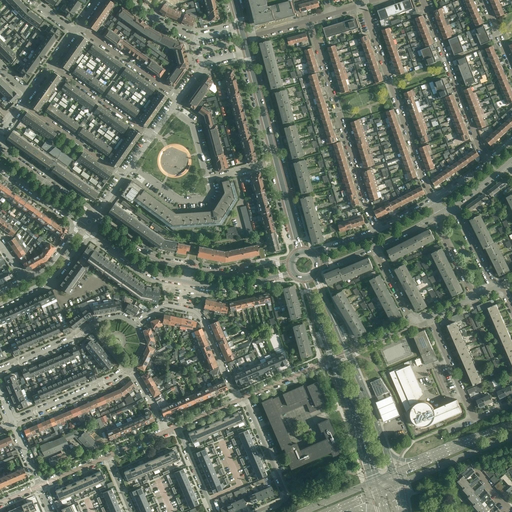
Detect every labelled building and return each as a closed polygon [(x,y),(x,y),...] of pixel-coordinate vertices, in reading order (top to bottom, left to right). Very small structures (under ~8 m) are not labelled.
[(15,9),(22,3),(18,0),(16,0),(11,5),(15,9)] [(72,0),(70,3),(78,9),(81,4),(75,0),(72,0)] [(95,31),(114,4),(111,2),(112,1),(110,0),(106,0),(88,26),(95,31)] [(203,0),(205,4),(208,15),(217,13),(217,12),(218,12),(217,10),(216,9),(215,4),(213,0),(203,0)] [(295,13),(296,13),(296,12),(294,4),(293,0),(249,0),(256,25),(270,22),(296,15),(295,13)] [(307,10),(313,8),(310,0),(307,0),(305,1),(307,10)] [(310,0),(313,8),(319,7),(319,4),(318,0),(317,0),(310,0)] [(410,0),(405,0),(402,2),(405,12),(413,8),(410,0)] [(307,10),(305,1),(294,4),(296,12),(301,11),(301,12),(307,10)] [(397,14),(405,12),(402,2),(394,5),(397,14)] [(467,11),(469,10),(476,7),(474,2),(464,6),(467,11)] [(19,13),(25,7),(22,3),(15,9),(19,13)] [(78,9),(70,3),(67,7),(67,8),(75,13),(78,9)] [(164,15),(184,23),(192,26),(194,21),(196,22),(198,21),(195,8),(186,11),(185,14),(169,8),(164,4),(159,11),(164,15)] [(502,9),(500,4),(499,4),(493,7),(495,12),(502,9)] [(67,8),(67,7),(63,5),(60,9),(64,12),(63,14),(64,14),(64,15),(65,15),(65,16),(68,18),(69,16),(71,18),(75,13),(67,8)] [(389,17),(397,14),(394,5),(385,8),(389,17)] [(23,18),(29,11),(27,9),(25,7),(19,13),(23,18)] [(469,10),(471,15),(478,12),(476,7),(469,10)] [(122,8),(116,15),(118,17),(119,16),(128,23),(127,24),(129,25),(135,17),(133,16),(132,15),(132,14),(131,14),(125,10),(124,9),(122,8)] [(385,8),(382,9),(377,11),(381,20),(389,17),(385,8)] [(436,17),(443,14),(445,14),(443,8),(433,11),(436,17)] [(505,15),(502,9),(495,12),(497,17),(501,16),(502,16),(505,15)] [(28,21),(33,14),(31,12),(29,11),(23,18),(28,21)] [(481,18),(478,12),(471,15),(469,16),(471,22),(474,21),(481,18)] [(217,13),(208,15),(207,15),(209,22),(217,20),(218,20),(219,19),(219,18),(218,17),(217,13)] [(32,25),(38,17),(33,14),(28,21),(32,25)] [(445,20),(443,14),(436,17),(438,23),(445,20)] [(417,24),(425,21),(422,16),(415,18),(417,24)] [(38,17),(32,25),(37,28),(42,21),(38,17)] [(135,17),(129,25),(131,26),(132,25),(136,29),(141,21),(139,19),(135,17)] [(356,18),(348,20),(351,30),(359,28),(356,19),(356,18)] [(481,18),(474,21),(476,26),(483,23),(481,18)] [(204,28),(207,27),(206,25),(203,26),(201,19),(198,19),(200,25),(201,28),(204,27),(204,28)] [(343,33),(351,30),(348,20),(340,23),(343,33)] [(447,25),(445,20),(438,23),(440,28),(447,25)] [(119,21),(117,24),(125,30),(127,28),(119,21)] [(141,21),(136,29),(141,32),(140,33),(142,34),(148,26),(144,23),(141,21)] [(427,27),(425,21),(417,24),(415,25),(417,31),(427,27)] [(335,35),(343,33),(340,23),(331,25),(335,35)] [(440,28),(442,34),(452,30),(450,24),(447,25),(440,28)] [(331,25),(328,26),(323,28),(323,29),(326,38),(335,35),(331,25)] [(48,26),(45,31),(49,33),(56,39),(59,34),(57,32),(59,30),(55,28),(55,29),(54,28),(53,27),(52,29),(48,26)] [(151,28),(150,28),(148,26),(142,34),(144,36),(145,35),(155,41),(155,42),(152,46),(147,42),(145,44),(153,50),(155,48),(154,47),(158,43),(157,43),(162,34),(161,34),(161,35),(159,33),(158,32),(152,29),(152,28),(151,28)] [(474,30),(477,35),(486,31),(484,26),(474,30)] [(429,32),(427,27),(417,31),(419,36),(422,35),(429,32)] [(384,36),(391,34),(389,28),(382,30),(384,36)] [(107,29),(102,36),(107,40),(113,33),(107,29)] [(452,30),(442,34),(444,39),(454,36),(452,30)] [(477,35),(479,40),(488,36),(486,31),(477,35)] [(431,38),(429,32),(422,35),(424,41),(431,38)] [(56,39),(49,33),(45,38),(53,43),(56,39)] [(118,36),(113,33),(107,40),(112,44),(118,36)] [(164,36),(162,34),(157,43),(158,43),(160,44),(160,43),(171,48),(170,49),(171,50),(171,49),(173,49),(176,41),(174,40),(174,39),(173,39),(172,39),(166,37),(166,36),(165,35),(164,36)] [(384,36),(386,42),(393,39),(391,34),(384,36)] [(362,44),(369,41),(367,35),(358,39),(360,45),(362,44)] [(88,41),(81,36),(80,36),(59,66),(58,66),(64,70),(65,69),(67,71),(88,41)] [(123,40),(118,36),(112,44),(117,47),(123,40)] [(448,40),(450,43),(450,45),(460,41),(458,36),(448,40)] [(481,45),(490,41),(491,41),(488,36),(479,40),(481,45)] [(295,43),(294,37),(287,38),(289,45),(295,43)] [(42,42),(50,47),(53,43),(45,38),(42,42)] [(424,41),(426,46),(433,44),(431,38),(424,41)] [(117,47),(120,49),(122,49),(128,40),(127,39),(125,42),(123,40),(117,47)] [(386,42),(388,48),(395,45),(393,39),(386,42)] [(122,49),(126,51),(130,45),(128,44),(130,42),(128,40),(122,49)] [(180,43),(176,41),(173,49),(171,49),(171,50),(166,57),(169,59),(173,52),(175,52),(180,51),(180,52),(185,51),(185,50),(184,50),(184,48),(183,46),(182,46),(182,43),(180,43)] [(265,58),(275,56),(271,41),(261,43),(265,58)] [(362,44),(364,50),(371,47),(369,41),(362,44)] [(450,45),(452,50),(462,46),(460,41),(450,45)] [(39,46),(47,52),(50,47),(42,42),(39,46)] [(93,44),(88,51),(92,55),(97,48),(93,44)] [(130,54),(134,48),(136,46),(134,45),(133,47),(130,45),(126,51),(130,54)] [(330,54),(337,52),(335,45),(328,48),(330,54)] [(388,48),(390,53),(397,51),(395,45),(388,48)] [(44,56),(47,52),(39,46),(36,51),(44,56)] [(430,46),(423,49),(421,50),(423,55),(432,51),(430,46)] [(452,50),(453,53),(454,55),(464,52),(462,46),(452,50)] [(485,49),(488,55),(495,52),(493,46),(485,49)] [(4,57),(11,50),(7,47),(1,53),(4,57)] [(373,53),(371,47),(364,50),(366,55),(373,53)] [(97,48),(92,55),(96,57),(101,50),(97,48)] [(130,54),(134,57),(140,49),(138,48),(136,50),(134,48),(130,54)] [(153,50),(160,55),(164,58),(166,56),(155,48),(153,50)] [(306,57),(314,54),(312,48),(305,50),(306,57)] [(134,57),(138,60),(142,54),(140,52),(141,50),(140,49),(134,57)] [(13,56),(15,54),(11,50),(4,57),(11,64),(15,58),(13,56)] [(96,57),(100,60),(105,53),(101,50),(96,57)] [(33,55),(40,60),(44,56),(36,51),(33,55)] [(178,63),(187,60),(185,51),(180,52),(180,51),(175,52),(173,52),(169,59),(170,60),(173,62),(178,63)] [(399,56),(397,51),(390,53),(392,59),(399,56)] [(423,55),(424,60),(434,57),(432,51),(423,55)] [(330,54),(331,60),(339,57),(337,52),(330,54)] [(498,58),(495,52),(488,55),(490,61),(498,58)] [(100,60),(105,63),(110,56),(105,53),(100,60)] [(138,60),(141,63),(147,54),(146,53),(144,55),(142,54),(138,60)] [(375,58),(373,53),(366,55),(368,61),(375,58)] [(77,64),(84,55),(82,54),(76,63),(77,64)] [(147,54),(141,63),(141,65),(144,67),(150,59),(148,58),(149,56),(147,54)] [(30,59),(37,65),(40,61),(40,60),(33,55),(30,59)] [(105,63),(109,66),(114,59),(110,56),(105,63)] [(279,71),(275,56),(265,58),(269,74),(279,71)] [(392,59),(394,64),(401,62),(399,56),(392,59)] [(426,66),(429,64),(435,62),(436,62),(435,60),(434,57),(424,60),(426,66)] [(456,60),(458,66),(468,62),(466,57),(457,60),(456,60)] [(377,64),(375,58),(368,61),(366,62),(367,67),(377,64)] [(500,63),(498,58),(490,61),(493,66),(500,63)] [(27,64),(34,69),(37,65),(30,59),(27,64)] [(109,66),(113,69),(118,62),(114,59),(109,66)] [(144,67),(149,70),(155,63),(150,59),(144,67)] [(185,72),(188,68),(187,65),(188,65),(187,60),(178,63),(179,65),(177,67),(181,70),(181,69),(185,72)] [(117,73),(122,65),(118,62),(113,69),(117,73)] [(333,65),(335,71),(345,68),(343,62),(341,63),(333,65)] [(394,64),(396,70),(403,67),(401,62),(394,64)] [(470,67),(468,62),(458,66),(460,71),(470,67)] [(149,70),(154,74),(160,67),(155,63),(149,70)] [(502,68),(500,63),(493,66),(495,71),(502,68)] [(23,68),(31,74),(31,73),(34,69),(27,64),(24,68),(23,68)] [(379,69),(377,64),(367,67),(369,73),(372,72),(379,69)] [(23,68),(24,68),(20,65),(16,70),(20,73),(19,74),(20,75),(21,76),(24,78),(25,77),(28,78),(31,74),(23,68)] [(82,69),(77,66),(72,73),(77,76),(82,69)] [(317,66),(310,68),(307,69),(309,74),(319,71),(317,66)] [(154,74),(160,78),(165,70),(160,67),(154,74)] [(181,77),(185,72),(181,69),(181,70),(177,67),(174,72),(181,77)] [(405,74),(403,67),(396,70),(398,76),(402,74),(402,75),(405,74)] [(472,72),(470,67),(460,71),(462,76),(472,72)] [(126,68),(121,75),(125,78),(130,71),(126,68)] [(335,71),(337,76),(344,74),(347,73),(345,68),(335,71)] [(504,74),(502,68),(495,71),(497,77),(504,74)] [(86,72),(82,69),(77,76),(81,79),(86,72)] [(372,72),(374,77),(381,75),(379,69),(372,72)] [(222,73),(224,79),(234,76),(233,72),(233,71),(232,70),(230,70),(230,71),(222,73)] [(38,112),(40,109),(62,78),(60,77),(61,76),(55,71),(54,72),(29,106),(38,112)] [(125,78),(129,81),(134,74),(130,71),(125,78)] [(279,71),(269,74),(273,89),(283,86),(279,71)] [(81,79),(85,82),(90,75),(86,72),(81,79)] [(177,83),(181,77),(174,72),(170,77),(174,79),(173,80),(177,83)] [(474,77),(472,72),(462,76),(464,81),(474,77)] [(177,83),(173,80),(174,79),(170,77),(168,75),(166,73),(165,73),(161,79),(166,82),(173,87),(174,87),(177,83)] [(310,82),(318,79),(316,73),(309,76),(310,82)] [(129,81),(133,84),(138,77),(134,74),(129,81)] [(507,79),(504,74),(497,77),(500,82),(507,79)] [(85,82),(89,85),(94,78),(90,75),(85,82)] [(374,77),(376,84),(379,83),(379,82),(383,81),(381,75),(374,77)] [(211,79),(210,77),(208,76),(206,76),(201,84),(208,89),(208,88),(209,89),(215,93),(216,91),(215,86),(213,85),(212,83),(209,80),(211,79)] [(224,79),(230,99),(239,96),(238,93),(239,92),(238,90),(237,90),(235,80),(235,79),(235,77),(234,77),(234,76),(224,79)] [(133,84),(137,87),(142,80),(138,77),(133,84)] [(466,86),(471,84),(476,82),(474,77),(464,81),(466,86)] [(89,85),(93,88),(98,81),(94,78),(89,85)] [(310,82),(312,87),(320,85),(318,79),(310,82)] [(443,79),(436,82),(433,83),(435,88),(445,84),(443,79)] [(507,79),(500,82),(497,83),(499,89),(509,85),(507,79)] [(137,87),(141,90),(147,83),(142,80),(137,87)] [(347,85),(346,80),(338,82),(340,88),(347,85)] [(93,88),(97,91),(102,84),(98,81),(93,88)] [(65,83),(60,90),(63,91),(65,93),(70,86),(65,83)] [(141,90),(146,93),(151,86),(147,83),(141,90)] [(97,91),(102,94),(107,87),(102,84),(97,91)] [(209,89),(208,89),(201,84),(198,88),(201,91),(204,94),(207,91),(208,91),(209,89)] [(446,88),(445,84),(435,88),(437,93),(446,90),(445,88),(446,88)] [(4,95),(11,89),(7,85),(0,92),(4,95)] [(312,87),(314,93),(321,91),(320,85),(312,87)] [(499,89),(502,94),(511,90),(509,85),(499,89)] [(65,93),(69,96),(74,89),(70,86),(65,93)] [(150,96),(155,89),(151,86),(146,93),(150,96)] [(464,90),(466,96),(473,93),(471,87),(464,90)] [(201,99),(204,94),(201,91),(198,88),(194,94),(201,99)] [(437,93),(434,94),(436,99),(449,95),(446,88),(445,88),(446,90),(437,93)] [(7,99),(15,92),(14,92),(11,89),(4,95),(7,99)] [(78,92),(74,89),(69,96),(73,99),(78,92)] [(110,89),(105,96),(109,99),(114,93),(110,89)] [(406,99),(413,96),(416,96),(413,89),(408,91),(408,92),(404,93),(406,99)] [(280,108),(290,105),(286,90),(276,93),(280,108)] [(502,94),(504,100),(511,96),(511,91),(511,90),(502,94)] [(15,92),(7,99),(11,103),(12,102),(13,101),(14,101),(17,99),(16,98),(18,96),(18,95),(15,92)] [(48,102),(50,103),(57,93),(55,92),(48,102)] [(73,99),(77,102),(82,95),(78,92),(73,99)] [(168,98),(160,92),(139,122),(141,123),(140,124),(146,129),(146,128),(159,110),(168,98)] [(466,96),(468,101),(478,98),(476,92),(473,93),(466,96)] [(118,96),(114,93),(109,99),(113,102),(118,96)] [(194,94),(190,99),(193,102),(194,101),(197,104),(201,99),(194,94)] [(455,100),(453,94),(443,98),(445,104),(455,100)] [(86,98),(82,95),(77,102),(81,105),(86,98)] [(123,99),(118,96),(113,102),(118,105),(123,99)] [(230,99),(235,119),(244,116),(243,113),(244,112),(243,110),(242,110),(239,96),(230,99)] [(415,102),(413,96),(406,99),(408,105),(415,102)] [(90,101),(86,98),(81,105),(85,108),(90,101)] [(480,103),(478,98),(468,101),(470,107),(480,103)] [(118,105),(122,108),(127,101),(123,99),(118,105)] [(187,105),(194,110),(196,108),(195,107),(197,104),(194,101),(193,102),(190,99),(187,103),(187,105)] [(457,106),(455,100),(445,104),(447,110),(457,106)] [(90,111),(95,104),(90,101),(85,108),(90,111)] [(122,108),(126,111),(131,104),(127,101),(122,108)] [(327,108),(325,102),(317,104),(319,110),(327,108)] [(417,108),(415,102),(408,105),(410,111),(417,108)] [(470,107),(472,112),(482,109),(480,103),(470,107)] [(54,107),(50,104),(45,111),(49,114),(54,107)] [(126,111),(130,114),(135,107),(131,104),(126,111)] [(290,105),(280,108),(284,123),(294,121),(290,105)] [(98,106),(93,113),(97,116),(102,109),(98,106)] [(198,113),(202,116),(206,110),(208,107),(206,106),(205,108),(202,107),(198,113)] [(459,111),(457,106),(447,110),(450,115),(459,111)] [(49,114),(53,117),(58,110),(54,107),(49,114)] [(139,111),(135,107),(130,114),(135,118),(139,111)] [(410,111),(412,116),(419,113),(417,108),(410,111)] [(97,116),(102,119),(107,112),(102,109),(97,116)] [(389,110),(386,111),(388,118),(395,115),(393,109),(389,111),(389,110)] [(474,118),(482,115),(484,114),(482,109),(472,112),(474,118)] [(63,113),(58,110),(53,117),(58,120),(63,113)] [(204,119),(211,117),(210,112),(206,110),(202,116),(204,117),(204,119)] [(22,120),(40,133),(51,141),(53,139),(54,139),(58,134),(58,133),(40,120),(27,111),(27,113),(22,120)] [(450,115),(452,121),(461,117),(459,111),(450,115)] [(111,115),(107,112),(102,119),(106,122),(111,115)] [(67,116),(63,113),(58,120),(62,123),(67,116)] [(412,116),(414,122),(424,118),(422,113),(419,113),(412,116)] [(115,118),(111,115),(106,122),(110,125),(115,118)] [(397,121),(395,115),(388,118),(390,123),(397,121)] [(484,121),(482,115),(474,118),(477,123),(484,121)] [(62,123),(66,126),(71,119),(67,116),(62,123)] [(237,139),(250,136),(249,136),(246,122),(246,121),(246,119),(245,119),(244,116),(235,119),(240,138),(237,139)] [(463,122),(461,117),(452,121),(454,126),(463,122)] [(119,121),(115,118),(110,125),(114,128),(119,121)] [(414,122),(416,127),(425,124),(424,118),(414,122)] [(66,126),(70,129),(75,122),(71,119),(66,126)] [(363,126),(360,119),(355,120),(355,121),(351,122),(353,129),(363,126)] [(508,130),(511,126),(511,124),(507,120),(503,124),(508,130)] [(123,124),(119,121),(114,128),(118,131),(123,124)] [(399,126),(397,121),(390,123),(392,129),(399,126)] [(484,121),(477,123),(479,129),(486,126),(484,121)] [(74,132),(79,125),(75,122),(70,129),(74,132)] [(466,128),(463,122),(454,126),(456,132),(466,128)] [(118,131),(123,134),(128,127),(123,124),(118,131)] [(416,127),(418,133),(425,130),(427,129),(425,124),(416,127)] [(504,134),(508,130),(503,124),(499,128),(504,134)] [(300,140),(296,125),(286,128),(290,143),(300,140)] [(214,126),(207,128),(208,134),(217,132),(215,126),(214,126)] [(353,129),(354,134),(364,131),(363,126),(353,129)] [(401,132),(399,126),(392,129),(394,135),(401,132)] [(83,128),(77,135),(82,138),(87,131),(83,128)] [(468,133),(466,128),(456,132),(458,137),(460,136),(468,133)] [(499,138),(504,134),(499,128),(494,132),(499,138)] [(23,134),(30,139),(32,136),(28,133),(30,131),(26,129),(25,131),(25,132),(23,134)] [(133,129),(109,163),(117,169),(126,156),(142,134),(136,130),(135,131),(133,129)] [(425,130),(418,133),(420,138),(427,136),(425,130)] [(82,138),(86,141),(91,134),(87,131),(82,138)] [(354,134),(356,140),(366,137),(364,131),(354,134)] [(34,158),(40,162),(46,167),(58,176),(93,201),(98,194),(95,192),(65,170),(45,156),(23,140),(25,136),(23,135),(21,138),(12,132),(7,139),(13,143),(13,145),(17,148),(18,146),(30,155),(29,156),(33,159),(34,158)] [(219,138),(217,132),(208,134),(210,140),(219,138)] [(403,138),(401,132),(394,135),(396,140),(403,138)] [(494,132),(490,136),(495,142),(499,138),(494,132)] [(460,136),(463,141),(470,139),(468,133),(460,136)] [(86,141),(90,144),(95,137),(91,134),(86,141)] [(250,136),(237,139),(239,145),(242,145),(246,158),(254,156),(255,155),(255,154),(255,152),(254,152),(251,142),(252,141),(251,139),(250,139),(250,136)] [(328,138),(325,139),(327,144),(327,145),(330,144),(337,142),(335,136),(328,138)] [(427,136),(420,138),(421,144),(429,141),(427,136)] [(495,142),(490,136),(486,140),(491,146),(495,142)] [(90,144),(94,147),(99,140),(95,137),(90,144)] [(356,140),(358,146),(368,143),(366,137),(356,140)] [(210,140),(212,147),(220,144),(219,138),(210,140)] [(405,143),(403,138),(396,140),(398,146),(405,143)] [(123,140),(121,139),(114,149),(116,150),(123,140)] [(94,147),(98,150),(103,143),(99,140),(94,147)] [(300,140),(290,143),(294,159),(304,156),(300,140)] [(72,160),(49,143),(49,144),(45,141),(41,147),(42,148),(40,149),(46,154),(45,156),(65,170),(72,160)] [(335,150),(343,148),(341,142),(333,144),(335,150)] [(108,146),(103,143),(98,150),(103,153),(108,146)] [(358,146),(360,151),(367,149),(369,148),(368,143),(358,146)] [(407,149),(405,143),(398,146),(400,151),(407,149)] [(222,150),(220,144),(212,147),(213,152),(222,150)] [(421,154),(429,151),(431,151),(429,145),(419,148),(421,154)] [(112,149),(108,146),(103,153),(107,156),(112,149)] [(344,154),(343,148),(335,150),(332,151),(334,157),(337,156),(344,154)] [(369,155),(367,149),(360,151),(361,157),(369,155)] [(409,154),(407,149),(400,151),(402,157),(409,154)] [(475,149),(470,153),(474,159),(479,156),(475,149)] [(213,152),(215,158),(223,156),(222,150),(213,152)] [(421,154),(423,159),(431,157),(429,151),(421,154)] [(82,153),(77,160),(82,163),(87,156),(82,153)] [(470,153),(465,156),(469,162),(474,159),(470,153)] [(361,157),(363,163),(373,160),(371,154),(369,155),(361,157)] [(411,160),(409,154),(402,157),(404,162),(411,160)] [(82,163),(86,166),(91,159),(87,156),(82,163)] [(244,158),(246,164),(254,162),(255,162),(256,162),(256,161),(256,160),(255,160),(254,156),(246,158),(244,158)] [(465,166),(469,162),(465,156),(460,160),(465,166)] [(423,159),(425,165),(433,163),(431,157),(423,159)] [(86,166),(90,169),(95,162),(91,159),(86,166)] [(339,161),(340,167),(348,165),(346,159),(339,161)] [(299,178),(309,176),(305,160),(295,163),(299,178)] [(373,160),(363,163),(365,168),(375,165),(373,160)] [(413,165),(411,160),(404,162),(401,163),(403,169),(413,165)] [(460,169),(465,166),(460,160),(455,163),(460,169)] [(99,165),(95,162),(90,169),(94,172),(99,165)] [(433,163),(425,165),(427,171),(435,168),(433,163)] [(455,173),(460,169),(455,163),(450,166),(455,173)] [(94,172),(98,175),(103,168),(99,165),(94,172)] [(348,165),(340,167),(337,168),(339,174),(342,173),(350,170),(348,165)] [(415,171),(413,165),(403,169),(405,174),(408,174),(415,171)] [(450,176),(455,173),(450,166),(446,170),(450,176)] [(98,175),(102,178),(107,171),(103,168),(98,175)] [(364,178),(374,175),(372,169),(362,172),(364,178)] [(445,180),(450,176),(446,170),(441,173),(445,180)] [(104,184),(112,174),(107,171),(102,178),(104,179),(101,182),(104,184)] [(408,174),(410,179),(417,177),(415,171),(408,174)] [(250,174),(255,194),(264,192),(264,189),(264,188),(264,186),(263,186),(260,174),(260,173),(260,172),(259,172),(258,172),(257,172),(250,174)] [(440,183),(445,180),(441,173),(436,176),(440,183)] [(364,178),(366,184),(376,181),(374,175),(364,178)] [(309,176),(299,178),(303,194),(313,191),(309,176)] [(344,178),(346,184),(353,182),(351,176),(344,178)] [(440,183),(436,176),(431,180),(436,186),(440,183)] [(508,183),(505,178),(496,185),(500,189),(508,183)] [(144,190),(144,189),(131,180),(120,196),(125,199),(132,204),(136,198),(137,199),(144,190)] [(224,193),(213,210),(212,211),(176,214),(144,190),(137,199),(172,225),(219,222),(234,199),(229,180),(226,181),(221,182),(224,193)] [(366,184),(368,190),(378,187),(376,181),(366,184)] [(346,184),(347,190),(355,187),(353,182),(346,184)] [(500,189),(496,185),(488,192),(491,196),(500,189)] [(421,186),(416,189),(419,196),(425,193),(421,186)] [(356,193),(355,187),(347,190),(344,191),(346,196),(356,193)] [(368,190),(370,195),(377,193),(379,192),(378,187),(368,190)] [(2,196),(6,199),(12,192),(9,190),(10,189),(7,188),(2,196)] [(416,189),(411,192),(414,199),(419,196),(416,189)] [(17,194),(14,193),(12,192),(6,199),(11,202),(17,194)] [(255,194),(251,195),(253,201),(246,203),(248,210),(250,217),(252,216),(250,208),(254,207),(255,210),(259,209),(260,214),(269,212),(269,209),(269,208),(269,206),(268,205),(264,192),(255,194)] [(411,192),(405,195),(409,202),(414,199),(411,192)] [(358,199),(356,193),(346,196),(348,202),(351,201),(358,199)] [(19,196),(17,194),(11,202),(16,206),(21,199),(19,197),(19,196)] [(484,194),(475,201),(479,205),(487,199),(484,194)] [(404,204),(409,202),(405,195),(400,197),(404,204)] [(306,214),(316,211),(312,196),(302,199),(306,214)] [(400,197),(395,200),(399,207),(404,204),(400,197)] [(25,200),(24,200),(23,200),(21,199),(16,206),(20,209),(26,202),(25,201),(25,200)] [(393,210),(399,207),(395,200),(390,203),(389,201),(393,210)] [(134,209),(123,201),(121,203),(132,212),(134,209)] [(388,212),(393,210),(389,201),(384,204),(388,212)] [(466,207),(470,212),(479,205),(475,201),(466,207)] [(29,203),(28,202),(27,203),(26,203),(21,210),(26,213),(31,206),(29,204),(29,203)] [(383,215),(388,212),(384,204),(383,204),(384,206),(379,208),(383,215)] [(162,249),(176,252),(178,244),(164,241),(114,205),(109,212),(162,249)] [(26,213),(30,216),(36,208),(34,207),(33,207),(31,206),(26,213)] [(30,216),(35,220),(40,213),(38,211),(38,210),(36,208),(30,216)] [(377,218),(383,215),(379,208),(374,211),(377,218)] [(149,220),(136,211),(134,213),(139,217),(137,220),(140,222),(142,219),(148,223),(149,220)] [(306,214),(310,229),(320,227),(316,211),(306,214)] [(260,214),(266,234),(275,231),(271,218),(272,217),(271,215),(270,214),(269,212),(260,214)] [(35,220),(39,223),(45,215),(43,213),(42,214),(40,213),(35,220)] [(39,223),(40,223),(44,226),(49,219),(47,217),(47,216),(45,215),(39,223)] [(355,217),(359,226),(365,224),(362,215),(355,217)] [(477,234),(487,230),(480,215),(470,220),(477,234)] [(355,217),(350,219),(352,228),(359,226),(355,217)] [(49,219),(44,226),(49,229),(54,222),(52,220),(51,220),(49,219)] [(347,230),(352,228),(350,219),(344,221),(347,230)] [(347,230),(344,221),(337,223),(341,232),(347,230)] [(1,228),(4,231),(9,224),(8,223),(8,224),(5,222),(1,228)] [(49,229),(53,233),(58,226),(56,224),(56,223),(54,222),(49,229)] [(4,231),(8,233),(13,226),(14,226),(10,223),(9,224),(4,231)] [(163,230),(153,223),(151,225),(161,232),(163,230)] [(13,226),(8,233),(12,236),(17,230),(18,228),(15,225),(14,227),(13,226)] [(53,233),(58,236),(63,228),(61,226),(60,227),(58,226),(53,233)] [(239,236),(238,231),(236,232),(235,227),(227,229),(228,234),(226,234),(227,239),(232,238),(232,239),(235,239),(235,237),(239,236)] [(320,227),(310,229),(314,244),(324,242),(320,227)] [(61,240),(68,231),(63,228),(58,236),(60,238),(59,239),(61,240)] [(416,237),(420,246),(434,239),(430,230),(416,237)] [(493,244),(493,243),(487,230),(477,234),(484,248),(486,247),(493,244)] [(267,241),(276,238),(277,237),(276,235),(275,235),(275,232),(266,235),(267,241)] [(35,233),(32,237),(30,240),(32,242),(29,245),(31,247),(39,235),(35,233)] [(8,242),(11,246),(20,240),(17,236),(8,242)] [(406,253),(420,246),(416,237),(402,244),(406,253)] [(20,240),(11,246),(14,250),(21,245),(22,244),(23,243),(24,242),(21,238),(20,240)] [(267,241),(269,246),(278,244),(278,243),(278,241),(277,241),(276,238),(267,241)] [(52,253),(56,248),(48,243),(45,247),(52,253)] [(486,247),(493,261),(502,257),(495,243),(493,243),(493,244),(486,247)] [(14,250),(16,254),(23,249),(25,248),(22,244),(21,245),(14,250)] [(188,251),(189,246),(178,244),(176,252),(185,254),(185,250),(188,251)] [(278,244),(269,246),(270,252),(276,250),(276,251),(279,250),(279,249),(280,249),(279,246),(278,246),(278,244)] [(406,253),(402,244),(388,251),(392,260),(406,253)] [(19,258),(24,255),(25,254),(28,252),(27,252),(30,248),(26,246),(25,248),(23,249),(16,254),(19,258)] [(159,294),(159,290),(145,287),(88,246),(80,257),(81,257),(91,266),(96,269),(96,268),(108,277),(107,277),(108,277),(119,285),(119,286),(120,285),(131,294),(140,300),(142,300),(142,301),(143,300),(157,303),(158,296),(159,296),(159,294)] [(257,246),(251,247),(241,249),(243,258),(249,256),(249,257),(252,256),(258,255),(257,247),(257,246)] [(45,247),(42,252),(49,257),(52,253),(45,247)] [(199,247),(197,257),(203,258),(206,259),(206,258),(212,259),(214,250),(199,247)] [(241,249),(226,252),(228,261),(234,260),(235,260),(237,259),(243,258),(241,249)] [(439,268),(448,263),(441,249),(432,253),(439,268)] [(228,261),(226,252),(224,253),(224,252),(214,250),(212,259),(218,261),(221,262),(221,261),(224,262),(228,261)] [(47,261),(49,257),(42,252),(42,253),(40,255),(44,262),(47,261)] [(29,270),(31,269),(27,261),(25,258),(26,257),(24,255),(19,258),(27,270),(28,270),(28,271),(29,270)] [(40,255),(38,256),(38,255),(35,257),(40,265),(44,262),(40,255)] [(36,267),(40,265),(35,257),(33,258),(31,259),(36,267)] [(76,263),(59,286),(70,294),(77,284),(78,285),(79,283),(81,280),(80,280),(85,273),(86,273),(88,271),(91,266),(81,257),(77,263),(76,262),(76,263)] [(502,257),(493,261),(500,275),(509,271),(502,257)] [(354,264),(358,274),(373,268),(372,268),(369,258),(354,264)] [(31,269),(36,267),(31,259),(29,260),(27,261),(31,269)] [(455,277),(448,263),(439,268),(446,282),(455,277)] [(354,264),(340,271),(344,280),(358,274),(354,264)] [(403,283),(412,279),(404,265),(395,269),(403,283)] [(372,268),(373,268),(374,272),(361,277),(362,279),(378,273),(375,267),(372,268)] [(344,280),(340,271),(339,269),(325,275),(328,284),(343,278),(344,280)] [(6,281),(13,277),(11,274),(10,275),(7,270),(2,273),(6,281)] [(387,290),(379,276),(370,280),(378,294),(387,290)] [(455,277),(446,282),(453,296),(462,291),(455,277)] [(403,283),(410,297),(419,293),(412,279),(403,283)] [(287,304),(297,301),(293,286),(283,288),(287,304)] [(52,290),(47,293),(51,301),(56,298),(52,290)] [(378,294),(383,304),(385,308),(394,303),(387,290),(378,294)] [(338,304),(342,310),(351,305),(342,291),(334,296),(338,304)] [(46,303),(51,301),(47,293),(42,295),(46,303)] [(410,297),(414,304),(418,311),(427,306),(426,304),(419,293),(410,297)] [(271,305),(268,294),(266,295),(265,294),(263,294),(263,295),(265,304),(268,303),(268,306),(271,305)] [(37,297),(40,303),(41,305),(46,303),(42,295),(37,298),(37,297)] [(37,297),(32,300),(36,308),(41,305),(40,303),(37,297)] [(247,308),(253,307),(252,298),(248,299),(248,298),(245,298),(245,299),(246,304),(247,308)] [(216,301),(206,299),(206,300),(205,300),(205,303),(204,302),(202,304),(202,305),(202,306),(202,309),(204,309),(203,310),(208,311),(209,310),(214,311),(216,302),(216,301)] [(31,310),(36,308),(32,300),(27,302),(31,310)] [(287,304),(291,319),(301,316),(297,304),(297,301),(287,304)] [(477,306),(480,312),(488,308),(492,306),(490,301),(482,304),(477,306)] [(27,302),(22,305),(26,312),(31,310),(27,302)] [(124,311),(129,314),(134,306),(129,303),(124,311)] [(401,317),(394,303),(385,308),(392,322),(401,317)] [(493,306),(492,306),(488,308),(494,323),(503,320),(496,305),(497,305),(496,304),(493,306)] [(22,305),(18,307),(21,315),(26,312),(22,305)] [(358,318),(351,305),(342,310),(346,317),(349,323),(358,318)] [(134,306),(129,314),(134,316),(138,309),(134,306)] [(16,317),(21,315),(18,307),(13,309),(16,317)] [(11,319),(16,317),(13,309),(8,311),(11,319)] [(86,309),(81,313),(87,319),(91,316),(89,313),(90,312),(88,309),(87,310),(86,309)] [(3,313),(7,324),(12,322),(11,319),(8,311),(3,313)] [(82,323),(87,319),(81,313),(77,316),(82,323)] [(464,319),(462,313),(449,318),(451,324),(456,322),(458,326),(466,323),(464,318),(464,319)] [(77,316),(73,319),(78,326),(82,323),(77,316)] [(358,318),(349,323),(358,337),(366,332),(358,318)] [(73,319),(68,323),(74,329),(78,326),(73,319)] [(188,320),(187,320),(185,328),(191,330),(192,327),(195,328),(196,322),(193,322),(193,321),(191,321),(191,320),(188,319),(188,320)] [(158,329),(158,328),(155,320),(150,322),(153,329),(154,330),(155,332),(155,333),(159,332),(158,329)] [(509,334),(506,328),(503,320),(494,323),(501,338),(509,334)] [(218,321),(210,324),(212,330),(220,326),(219,324),(218,321)] [(448,326),(451,334),(454,341),(462,337),(456,322),(451,324),(447,326),(448,326)] [(59,333),(63,331),(64,331),(61,326),(60,323),(55,325),(59,333)] [(63,331),(64,334),(70,331),(66,323),(61,326),(64,331),(63,331)] [(297,342),(307,339),(302,324),(293,327),(297,342)] [(55,325),(50,328),(54,335),(59,333),(55,325)] [(212,330),(215,335),(222,332),(220,326),(212,330)] [(50,328),(45,330),(49,338),(54,335),(50,328)] [(203,334),(201,329),(193,332),(196,338),(203,334)] [(45,330),(40,332),(44,340),(49,338),(45,330)] [(416,343),(421,355),(424,363),(432,359),(433,362),(437,360),(433,350),(425,330),(412,335),(412,336),(409,337),(412,344),(416,343)] [(39,342),(40,342),(44,340),(40,332),(35,334),(39,342)] [(144,336),(146,340),(154,337),(153,337),(152,335),(155,334),(155,333),(155,332),(144,336)] [(215,335),(217,340),(225,337),(222,332),(215,335)] [(35,334),(30,336),(34,344),(39,342),(35,334)] [(196,338),(198,343),(206,340),(203,334),(196,338)] [(501,338),(505,347),(507,353),(511,350),(511,341),(509,334),(501,338)] [(29,346),(34,344),(30,336),(25,338),(29,346)] [(146,340),(147,345),(150,344),(151,346),(156,345),(154,340),(155,340),(154,337),(146,340)] [(217,340),(217,341),(219,346),(227,342),(225,337),(217,340)] [(454,341),(457,347),(460,355),(469,352),(462,337),(454,341)] [(24,348),(29,346),(25,338),(20,340),(24,348)] [(307,339),(297,342),(301,357),(311,355),(307,339)] [(19,350),(24,348),(20,340),(15,343),(16,345),(19,350)] [(84,346),(88,350),(95,345),(95,344),(91,340),(88,343),(87,341),(85,343),(86,345),(84,346)] [(198,343),(200,348),(208,345),(206,340),(198,343)] [(219,346),(222,351),(229,348),(227,342),(219,346)] [(88,350),(91,354),(100,347),(97,343),(95,344),(95,345),(88,350)] [(16,345),(11,347),(15,355),(20,353),(19,350),(16,345)] [(200,348),(203,354),(210,350),(208,345),(200,348)] [(71,348),(72,351),(74,356),(75,356),(80,354),(76,346),(71,348)] [(147,346),(145,350),(156,356),(157,353),(156,353),(157,351),(154,349),(147,346)] [(91,354),(95,358),(103,351),(100,347),(91,354)] [(222,351),(224,356),(232,353),(229,348),(222,351)] [(286,350),(289,356),(297,352),(296,351),(293,352),(291,348),(286,350)] [(145,350),(143,354),(154,360),(156,356),(145,350)] [(203,354),(205,359),(213,356),(210,350),(203,354)] [(72,351),(67,353),(70,361),(76,358),(75,356),(74,356),(72,351)] [(107,355),(103,351),(95,358),(98,362),(107,355)] [(224,356),(226,362),(236,357),(234,352),(232,353),(224,356)] [(460,355),(463,362),(467,370),(475,367),(469,352),(460,355)] [(65,363),(70,361),(67,353),(62,355),(65,363)] [(282,353),(276,355),(281,366),(281,367),(282,367),(283,366),(286,365),(286,364),(287,363),(282,353)] [(143,354),(141,359),(149,363),(152,364),(153,364),(154,360),(143,354)] [(60,365),(65,363),(62,355),(57,357),(60,365)] [(98,362),(102,367),(108,361),(109,361),(111,360),(107,355),(98,362)] [(271,357),(275,368),(276,368),(279,367),(281,366),(276,355),(271,357)] [(205,359),(207,364),(215,361),(213,356),(205,359)] [(55,367),(60,365),(57,357),(52,359),(55,367)] [(265,360),(266,361),(270,371),(270,370),(272,370),(275,368),(271,357),(265,360)] [(51,369),(55,367),(52,359),(47,361),(51,369)] [(141,359),(139,363),(147,367),(146,366),(147,364),(148,365),(149,363),(141,359)] [(46,371),(51,369),(47,361),(42,363),(46,371)] [(102,367),(105,371),(107,370),(108,371),(110,369),(109,368),(112,366),(109,361),(108,361),(102,367)] [(207,364),(210,370),(217,367),(215,361),(207,364)] [(264,362),(261,364),(265,373),(268,371),(270,371),(266,361),(264,362)] [(260,362),(254,364),(259,375),(261,374),(264,373),(265,373),(261,364),(261,363),(260,362)] [(42,363),(37,366),(41,373),(46,371),(42,363)] [(254,364),(249,367),(253,377),(257,376),(259,375),(254,364)] [(406,412),(411,407),(412,408),(412,409),(411,410),(411,411),(411,412),(410,413),(410,414),(410,415),(410,416),(411,417),(411,418),(411,419),(412,420),(412,421),(413,422),(414,423),(414,424),(415,424),(416,425),(417,426),(418,426),(419,426),(420,427),(421,427),(422,427),(423,427),(424,427),(425,427),(426,426),(427,426),(428,427),(462,412),(457,400),(455,401),(434,409),(433,409),(433,408),(432,407),(432,406),(431,405),(430,405),(429,404),(428,403),(427,403),(426,403),(425,402),(424,402),(423,402),(422,402),(421,402),(420,402),(419,403),(418,403),(417,400),(423,395),(410,365),(398,370),(398,369),(389,373),(406,412)] [(37,366),(32,368),(36,376),(41,373),(37,366)] [(174,372),(169,375),(170,376),(175,373),(177,371),(177,366),(173,369),(174,372)] [(28,370),(27,367),(21,370),(25,378),(30,376),(30,375),(27,370),(28,370)] [(249,367),(243,369),(248,380),(250,379),(253,377),(249,367)] [(481,382),(479,376),(475,367),(467,370),(473,385),(473,386),(476,384),(476,385),(477,384),(481,382)] [(36,376),(32,368),(28,370),(27,370),(30,375),(30,376),(31,378),(36,376)] [(220,373),(218,368),(210,371),(212,377),(220,373)] [(243,369),(238,371),(243,382),(246,381),(248,380),(243,369)] [(85,381),(90,378),(87,373),(88,373),(87,370),(81,373),(85,381)] [(141,376),(143,380),(144,381),(150,377),(149,375),(153,373),(152,370),(152,371),(148,373),(141,376)] [(90,378),(91,381),(96,378),(93,371),(88,373),(87,373),(90,378)] [(238,371),(232,374),(233,376),(233,377),(234,379),(234,380),(237,385),(237,384),(238,385),(241,384),(242,383),(243,383),(243,382),(238,371)] [(81,373),(76,375),(80,383),(85,381),(81,373)] [(8,384),(16,381),(14,375),(6,379),(8,384)] [(76,375),(72,377),(75,385),(80,383),(76,375)] [(144,381),(146,385),(157,378),(156,376),(152,379),(150,377),(144,381)] [(72,377),(67,379),(70,387),(75,385),(72,377)] [(146,385),(148,388),(149,389),(155,385),(161,381),(159,377),(157,378),(146,385)] [(389,391),(382,381),(380,378),(371,383),(377,396),(388,391),(389,391)] [(67,379),(62,381),(65,389),(70,387),(67,379)] [(131,380),(126,384),(131,390),(132,391),(134,389),(137,394),(135,395),(138,399),(142,397),(136,388),(134,383),(131,380)] [(18,386),(16,381),(8,384),(6,385),(8,390),(18,386)] [(62,381),(57,383),(60,392),(65,389),(62,381)] [(227,389),(223,381),(215,384),(219,393),(219,392),(220,393),(222,392),(222,391),(227,389)] [(319,405),(321,404),(327,401),(318,381),(307,386),(307,387),(304,388),(302,386),(282,394),(283,395),(272,400),(271,398),(261,402),(263,408),(263,407),(281,449),(284,448),(287,456),(286,457),(291,469),(298,466),(305,463),(305,462),(310,460),(310,461),(310,460),(317,458),(317,457),(324,455),(324,454),(331,452),(333,456),(341,452),(342,452),(336,440),(335,441),(333,437),(335,436),(327,419),(327,420),(318,424),(318,423),(317,423),(321,431),(323,431),(326,439),(299,451),(296,443),(293,444),(291,444),(273,403),(278,401),(282,412),(305,402),(310,413),(321,408),(319,405)] [(57,383),(52,385),(55,393),(60,391),(60,392),(57,383)] [(123,387),(128,392),(129,394),(133,392),(132,391),(131,390),(126,384),(123,387)] [(215,384),(207,388),(211,396),(212,396),(214,395),(219,393),(215,384)] [(50,395),(55,393),(52,385),(47,388),(50,395)] [(149,389),(151,393),(160,388),(159,385),(156,387),(155,385),(149,389)] [(20,391),(18,386),(8,390),(10,395),(20,391)] [(120,389),(123,396),(124,395),(128,392),(123,387),(120,389)] [(45,398),(50,395),(47,388),(42,390),(45,398)] [(151,393),(153,397),(160,393),(159,391),(161,390),(160,388),(151,393)] [(207,388),(199,391),(203,399),(204,399),(204,400),(206,399),(206,398),(211,396),(207,388)] [(507,396),(504,389),(497,392),(500,399),(507,396)] [(42,390),(37,392),(38,394),(40,400),(45,398),(42,390)] [(10,395),(12,400),(23,396),(20,391),(10,395)] [(199,391),(192,394),(195,403),(198,402),(198,401),(203,399),(199,391)] [(33,396),(36,404),(41,402),(40,400),(38,394),(33,396)] [(184,398),(187,406),(192,404),(193,404),(195,403),(192,394),(184,398)] [(378,396),(380,400),(376,402),(384,422),(388,420),(400,416),(391,395),(385,398),(384,394),(378,396)] [(483,398),(486,404),(486,405),(493,402),(490,395),(483,398)] [(15,405),(17,404),(25,400),(23,396),(12,400),(15,405)] [(102,405),(101,404),(99,398),(95,400),(98,407),(99,411),(103,409),(102,405)] [(176,401),(179,410),(184,407),(185,408),(187,407),(187,406),(184,398),(176,401)] [(486,405),(486,404),(483,398),(477,401),(476,399),(473,400),(475,406),(478,405),(479,407),(486,405)] [(27,406),(26,404),(25,400),(17,404),(19,409),(27,406)] [(176,401),(168,405),(171,413),(176,411),(177,411),(179,411),(179,410),(176,401)] [(94,409),(92,404),(91,402),(87,404),(89,410),(91,413),(95,411),(94,409)] [(168,405),(160,408),(163,416),(168,414),(169,415),(171,414),(171,413),(168,405)] [(78,407),(74,409),(77,416),(78,418),(82,416),(81,414),(78,407)] [(146,424),(147,424),(149,423),(149,422),(154,420),(150,410),(145,413),(146,414),(142,416),(146,424)] [(239,412),(234,414),(238,424),(239,427),(244,425),(242,419),(243,418),(242,415),(240,416),(239,412)] [(234,414),(228,416),(233,427),(238,424),(239,427),(238,424),(234,414)] [(58,416),(54,418),(57,426),(58,427),(62,425),(58,416)] [(142,416),(137,418),(141,426),(142,426),(144,426),(144,425),(146,424),(142,416)] [(228,416),(224,418),(228,429),(229,428),(233,427),(228,416)] [(137,418),(132,420),(136,428),(137,429),(138,428),(139,427),(141,426),(137,418)] [(224,418),(219,421),(222,429),(227,427),(228,429),(224,418)] [(132,420),(127,423),(130,430),(131,430),(132,431),(133,430),(133,429),(136,428),(132,420)] [(45,421),(41,423),(44,430),(45,432),(49,430),(48,428),(45,421)] [(219,421),(213,423),(218,433),(218,432),(217,431),(222,429),(219,421)] [(122,425),(125,433),(126,433),(128,432),(128,431),(130,430),(127,423),(122,425)] [(213,423),(209,425),(213,435),(218,433),(213,423)] [(122,425),(116,427),(120,435),(121,435),(123,435),(123,434),(125,433),(122,425)] [(209,425),(204,427),(208,437),(213,435),(209,425)] [(116,427),(111,429),(115,437),(116,438),(118,437),(118,436),(120,435),(116,427)] [(204,427),(199,429),(203,439),(208,437),(204,427)] [(35,444),(33,437),(29,428),(24,430),(31,446),(35,444)] [(106,432),(109,440),(110,439),(111,440),(112,439),(112,438),(115,437),(111,429),(106,432)] [(199,429),(194,431),(198,441),(201,440),(203,439),(199,429)] [(249,435),(247,430),(238,434),(240,439),(249,435)] [(42,450),(38,451),(41,458),(45,456),(45,457),(45,456),(52,453),(53,453),(60,450),(61,453),(50,458),(51,460),(49,462),(51,467),(68,460),(63,448),(67,446),(68,447),(68,446),(65,440),(67,439),(67,440),(68,440),(68,438),(71,437),(72,438),(72,437),(74,436),(81,443),(81,444),(82,442),(83,443),(88,448),(88,449),(95,442),(94,442),(85,433),(85,432),(81,436),(81,435),(80,436),(75,431),(61,437),(61,438),(48,444),(48,443),(47,443),(48,443),(41,446),(40,446),(42,450)] [(194,431),(188,434),(190,438),(188,438),(190,441),(191,441),(193,444),(198,441),(194,431)] [(251,440),(249,435),(240,439),(243,444),(251,440)] [(8,445),(8,447),(9,449),(14,447),(14,445),(10,436),(5,439),(8,445)] [(251,440),(243,444),(245,449),(254,445),(251,440)] [(254,445),(245,449),(247,454),(256,450),(255,448),(254,445)] [(205,449),(196,453),(198,458),(207,454),(205,449)] [(256,450),(247,454),(249,459),(258,455),(256,450)] [(174,451),(169,453),(174,463),(179,461),(177,458),(179,457),(178,454),(176,455),(174,451)] [(169,453),(164,455),(169,465),(174,463),(169,453)] [(207,454),(198,458),(200,463),(209,459),(207,454)] [(164,455),(159,457),(164,467),(167,466),(169,465),(164,455)] [(258,455),(249,459),(251,464),(260,460),(258,455)] [(159,457),(154,459),(159,470),(164,467),(159,457)] [(154,459),(149,461),(154,472),(159,470),(154,459)] [(209,459),(200,463),(202,468),(211,464),(209,459)] [(260,460),(251,464),(253,469),(262,465),(260,460)] [(149,461),(144,464),(148,473),(149,473),(148,472),(153,470),(153,472),(154,472),(149,461)] [(472,468),(473,469),(475,467),(471,463),(459,474),(462,477),(472,468)] [(144,464),(139,466),(144,476),(144,475),(148,473),(144,464)] [(211,464),(202,468),(203,469),(205,473),(213,469),(211,464)] [(262,465),(253,469),(256,474),(264,470),(262,465)] [(139,466),(134,468),(139,478),(143,476),(144,476),(139,466)] [(27,476),(23,468),(14,472),(18,480),(27,476)] [(134,468),(130,470),(134,480),(139,478),(134,468)] [(459,480),(456,483),(462,490),(477,477),(477,476),(469,484),(466,481),(466,480),(475,472),(473,469),(472,468),(462,477),(460,479),(459,479),(459,480)] [(185,474),(183,469),(174,473),(176,478),(185,474)] [(216,474),(213,469),(205,473),(207,478),(216,474)] [(130,470),(124,472),(126,476),(124,477),(126,480),(127,479),(129,482),(134,480),(130,470)] [(264,470),(256,474),(258,479),(266,475),(264,470)] [(101,471),(96,474),(100,484),(105,482),(104,478),(106,478),(104,475),(103,475),(101,471)] [(8,484),(18,480),(14,472),(5,476),(8,484)] [(96,474),(91,476),(95,486),(100,484),(96,474)] [(185,474),(177,478),(179,483),(187,479),(185,474)] [(216,474),(207,478),(209,483),(218,479),(216,474)] [(499,482),(498,483),(500,485),(501,484),(503,486),(498,490),(509,503),(511,500),(511,496),(511,482),(505,474),(500,478),(502,480),(503,479),(510,487),(506,490),(499,482)] [(5,476),(0,478),(0,487),(8,484),(5,476)] [(91,476),(86,478),(90,488),(95,486),(91,476)] [(461,491),(467,498),(482,485),(482,484),(474,492),(471,489),(471,488),(480,480),(477,477),(462,490),(461,491)] [(86,478),(81,480),(85,490),(90,488),(86,478)] [(187,479),(179,483),(181,488),(190,484),(187,479)] [(218,479),(209,483),(211,488),(220,484),(218,479)] [(81,480),(76,482),(80,492),(85,490),(81,480)] [(76,482),(71,484),(75,494),(80,492),(76,482)] [(71,484),(66,486),(70,497),(71,497),(70,496),(75,494),(75,495),(75,494),(71,484)] [(190,484),(181,488),(183,493),(192,489),(190,484)] [(220,484),(211,488),(213,493),(222,489),(220,484)] [(482,485),(467,498),(466,499),(473,506),(488,493),(487,492),(479,500),(476,497),(476,496),(485,488),(482,485)] [(66,486),(61,488),(65,499),(70,497),(66,486)] [(265,489),(268,496),(274,494),(272,490),(271,487),(265,489)] [(61,488),(56,491),(57,495),(56,496),(57,499),(59,498),(60,501),(65,499),(61,488)] [(141,488),(132,492),(134,497),(143,493),(141,488)] [(111,489),(103,493),(105,498),(113,494),(111,489)] [(192,489),(183,493),(185,498),(194,494),(192,489)] [(265,489),(260,491),(263,498),(268,496),(265,489)] [(257,501),(263,498),(260,491),(254,494),(257,501)] [(143,493),(134,497),(137,502),(145,498),(143,493)] [(491,496),(488,493),(473,506),(472,507),(476,511),(480,511),(493,501),(493,500),(484,508),(482,505),(482,504),(491,496)] [(113,494),(105,498),(107,503),(116,499),(113,494)] [(194,494),(185,498),(187,503),(196,499),(194,494)] [(257,501),(254,494),(249,496),(252,503),(257,501)] [(147,503),(145,498),(137,502),(139,507),(147,503)] [(116,499),(107,503),(109,508),(118,504),(116,499)] [(196,499),(187,503),(189,508),(198,504),(196,499)] [(237,501),(240,508),(246,506),(243,499),(237,501)] [(27,503),(30,511),(33,511),(37,511),(32,501),(30,502),(27,503)] [(234,511),(240,508),(237,501),(231,504),(234,511)] [(496,504),(493,501),(480,511),(494,511),(498,509),(494,511),(486,511),(487,511),(496,504)] [(24,505),(21,506),(24,511),(30,511),(27,503),(26,503),(24,505)] [(147,503),(139,507),(141,511),(150,508),(147,503)]
